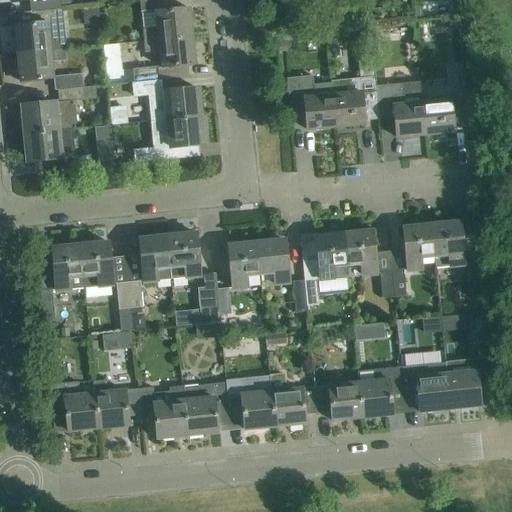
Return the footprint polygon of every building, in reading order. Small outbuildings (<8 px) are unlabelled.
[(61,9),(59,0),(10,0),(11,3),(29,1),(30,12),(61,9)] [(169,0),(149,0),(139,1),(140,14),(142,29),(143,41),(192,36),(189,9),(171,11),(169,0)] [(63,21),(62,9),(30,12),(31,24),(13,26),(16,53),(65,48),(63,21)] [(457,15),(439,16),(440,29),(458,28),(457,15)] [(282,36),(277,36),(278,48),(283,48),(290,47),(289,35),(282,36)] [(195,65),(192,36),(143,41),(144,53),(159,52),(161,68),(195,65)] [(66,60),(65,48),(16,53),(19,82),(54,78),(52,62),(66,60)] [(133,83),(159,80),(157,67),(132,69),(133,83)] [(57,90),(83,88),(82,74),(55,76),(57,90)] [(103,76),(94,77),(95,86),(104,85),(103,76)] [(336,128),(331,85),(314,86),(313,76),(286,79),(289,105),(304,103),(307,130),(336,128)] [(336,128),(364,125),(363,114),(379,112),(376,87),(375,77),(331,82),(331,85),(336,128)] [(159,80),(133,83),(135,95),(151,94),(153,105),(165,104),(167,119),(200,116),(197,89),(160,93),(159,80)] [(402,84),(376,87),(379,112),(393,111),(396,138),(425,135),(422,104),(404,106),(402,84)] [(94,86),(83,88),(84,100),(95,99),(94,86)] [(420,90),(421,98),(422,104),(425,135),(453,132),(452,122),(467,120),(464,86),(420,90)] [(83,88),(57,90),(58,102),(21,106),(24,134),(67,129),(72,129),(69,101),(84,100),(83,88)] [(283,171),(277,121),(272,121),(270,108),(253,110),(261,174),(283,171)] [(200,116),(167,119),(170,148),(203,145),(200,116)] [(45,172),(57,171),(56,159),(70,157),(67,129),(24,134),(27,162),(44,160),(45,172)] [(166,148),(140,150),(141,163),(167,160),(166,148)] [(57,171),(91,168),(90,155),(70,157),(56,159),(57,171)] [(112,155),(98,157),(99,167),(113,166),(113,165),(112,155)] [(431,225),(434,255),(435,267),(464,264),(459,222),(431,225)] [(434,255),(431,225),(403,228),(407,270),(421,269),(419,256),(434,255)] [(372,232),(343,234),(346,264),(347,264),(362,263),(363,275),(376,273),(372,232)] [(195,234),(168,236),(171,268),(185,266),(187,277),(200,276),(195,234)] [(346,264),(343,234),(316,237),(318,263),(303,265),(304,281),(307,307),(319,306),(316,281),(333,279),(348,277),(347,264),(346,264)] [(171,268),(168,236),(139,239),(143,282),(157,280),(156,269),(171,268)] [(284,240),(256,243),(259,273),(275,272),(276,284),(288,282),(284,240)] [(80,245),(83,277),(84,289),(112,286),(108,243),(80,245)] [(259,273),(256,243),(228,246),(232,288),(246,287),(245,275),(259,273)] [(83,277),(80,245),(51,248),(55,291),(70,290),(69,279),(83,277)] [(469,288),(481,287),(482,287),(480,269),(468,270),(469,288)] [(391,272),(394,296),(404,295),(402,271),(391,272)] [(394,296),(391,272),(379,273),(382,297),(394,296)] [(307,307),(304,281),(292,282),(295,314),(307,313),(307,307)] [(128,284),(130,308),(142,307),(140,283),(128,284)] [(130,308),(128,284),(116,285),(118,309),(130,308)] [(228,289),(216,290),(219,314),(230,313),(228,289)] [(219,314),(216,290),(205,292),(207,316),(219,314)] [(52,291),(40,292),(42,318),(54,317),(52,291)] [(470,315),(440,318),(442,333),(472,330),(470,315)] [(131,317),(132,331),(144,330),(142,316),(131,317)] [(423,320),(421,320),(423,335),(442,333),(440,318),(423,320)] [(312,332),(313,349),(326,348),(324,331),(312,332)] [(356,333),(358,345),(379,343),(377,331),(356,333)] [(286,343),(285,334),(265,336),(266,345),(286,343)] [(485,370),(446,375),(450,409),(480,406),(479,398),(488,397),(485,370)] [(304,424),(304,416),(317,414),(315,388),(286,391),(284,375),(269,376),(271,393),(275,427),(304,424)] [(446,375),(402,379),(405,405),(418,404),(419,413),(450,409),(446,375)] [(402,379),(358,384),(362,418),(392,415),(391,407),(405,405),(402,379)] [(97,429),(94,394),(79,395),(78,382),(49,385),(53,425),(67,424),(67,432),(97,429)] [(358,384),(315,388),(317,414),(331,413),(332,421),(362,418),(358,384)] [(153,388),(138,389),(141,416),(154,415),(156,439),(186,436),(183,402),(154,405),(153,388)] [(138,389),(94,394),(97,429),(128,426),(127,417),(141,416),(138,389)] [(275,427),(271,393),(227,397),(230,423),(243,422),(244,430),(275,427)] [(227,397),(183,402),(186,436),(217,433),(216,425),(230,423),(227,397)]
